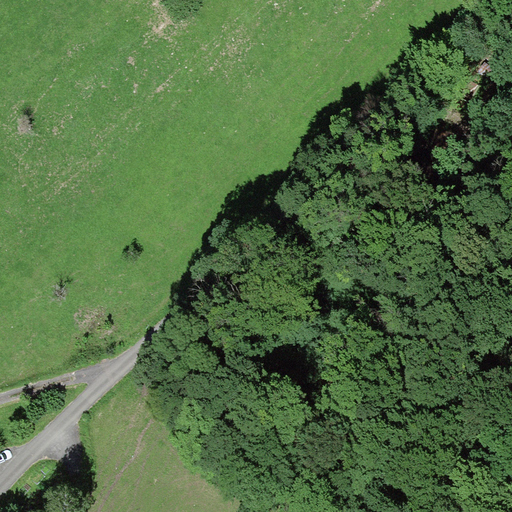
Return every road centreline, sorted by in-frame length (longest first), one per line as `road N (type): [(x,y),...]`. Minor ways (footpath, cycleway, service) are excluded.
road 1 (unclassified): [(0,485),(266,234),(484,0)]
road 2 (track): [(511,48),(430,220),(330,398),(285,511)]
